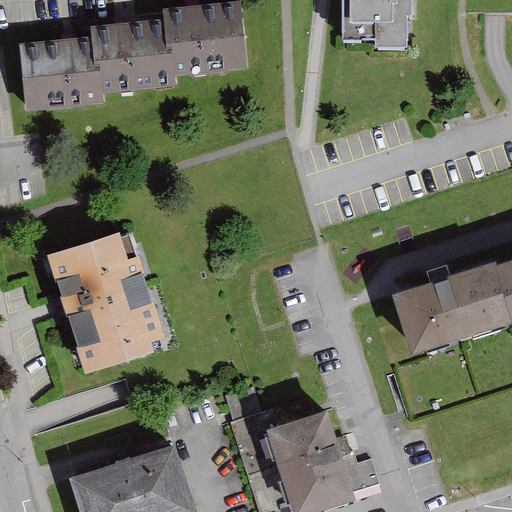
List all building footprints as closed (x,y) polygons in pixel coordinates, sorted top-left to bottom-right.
[(344,0),(345,41),(382,41),(383,50),(415,50),(415,17),(419,17),(418,0),(344,0)] [(172,9),(172,21),(95,27),(96,38),(24,44),(29,113),(107,107),(106,94),(178,88),(177,77),(251,71),(245,4),(172,9)] [(134,259),(125,230),(53,253),(91,373),(162,351),(160,342),(173,338),(146,255),(134,259)] [(511,264),(506,266),(504,260),(404,294),(424,353),(511,322),(511,264)] [(336,409),(278,429),(305,511),(317,511),(365,496),(336,409)] [(202,511),(181,446),(76,479),(86,511),(202,511)]
